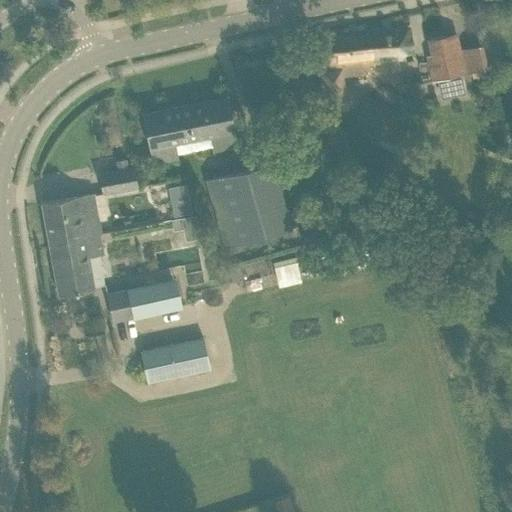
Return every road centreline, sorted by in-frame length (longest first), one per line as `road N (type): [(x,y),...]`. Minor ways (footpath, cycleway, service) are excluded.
road 1 (tertiary): [(0,504),(18,381),(0,219)]
road 2 (tertiary): [(95,57),(326,0)]
road 3 (tertiary): [(0,193),(37,95),(95,57)]
